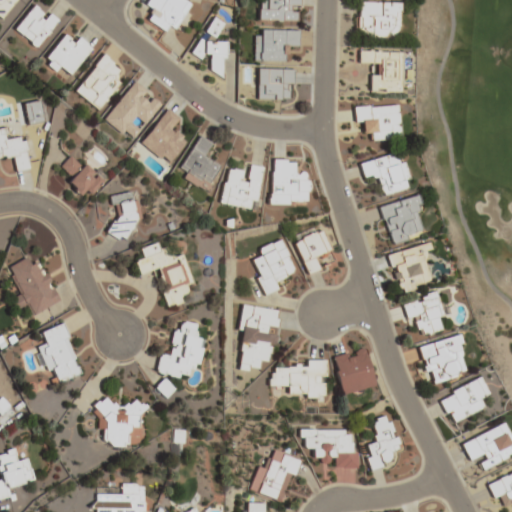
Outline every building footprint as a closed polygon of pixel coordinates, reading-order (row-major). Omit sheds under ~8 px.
[(147,0),(145,7),(151,10),(146,22),(165,31),(167,26),(176,30),(187,3),(180,0),(147,0)] [(297,0),(256,0),(257,21),(297,22),(297,0)] [(398,2),(356,1),(355,38),(398,39),(398,2)] [(13,31),(36,48),(56,20),(32,3),(13,31)] [(202,33),(213,39),(222,22),(211,17),(202,33)] [(252,61),(284,61),(284,51),(296,51),(296,31),(252,31),(252,61)] [(68,43),(59,37),(41,62),(58,75),(60,72),(68,78),(90,48),(73,36),(68,43)] [(222,42),(193,41),(192,57),(208,58),(207,75),(221,76),(222,42)] [(399,52),(357,51),(357,63),(377,63),(377,75),(368,75),(368,93),(399,93),(399,52)] [(97,111),(119,83),(112,78),(119,69),(101,55),(72,91),(97,111)] [(291,101),(291,69),(255,69),(255,101),(291,101)] [(100,119),(128,142),(159,104),(132,81),(100,119)] [(351,107),(352,125),(363,124),(364,142),(399,141),(397,105),(351,107)] [(137,144),(166,166),(185,139),(173,130),(180,121),(164,109),(137,144)] [(28,169),(23,137),(4,140),(2,129),(0,129),(0,158),(11,157),(13,171),(28,169)] [(203,158),(209,143),(194,136),(180,169),(184,171),(180,180),(207,192),(218,165),(203,158)] [(378,196),(409,188),(400,152),(357,163),(362,181),(373,178),(378,196)] [(87,196),(100,183),(71,154),(55,170),(80,195),(83,191),(87,196)] [(268,205),(306,206),(307,172),(295,172),(295,160),(269,160),(268,205)] [(218,204),(253,210),(261,168),(248,165),(246,173),(225,169),(218,204)] [(107,239),(133,234),(131,222),(137,221),(132,192),(111,196),(115,220),(104,223),(107,239)] [(414,213),(421,212),(417,196),(378,206),(388,245),(420,237),(414,213)] [(313,260),(330,253),(318,227),(291,239),(306,275),(318,271),(313,260)] [(256,248),(259,256),(249,260),(262,296),(277,290),(274,280),(293,273),(281,240),(256,248)] [(421,255),(430,252),(427,242),(385,255),(397,294),(430,284),(421,255)] [(181,254),(169,257),(167,249),(159,251),(157,243),(137,248),(141,259),(133,262),(137,276),(154,271),(165,308),(185,302),(180,288),(190,285),(181,254)] [(58,303),(39,262),(29,267),(26,258),(6,267),(29,316),(58,303)] [(443,318),(435,292),(399,303),(405,321),(413,319),(418,337),(441,330),(438,319),(443,318)] [(236,369),(256,371),(257,361),(270,363),(275,309),(242,306),(236,369)] [(155,375),(189,380),(199,325),(175,321),(169,356),(158,354),(155,375)] [(39,332),(43,344),(33,347),(41,371),(51,368),(56,383),(79,375),(62,324),(39,332)] [(416,348),(428,386),(467,373),(454,335),(416,348)] [(373,387),(364,349),(330,357),(339,395),(373,387)] [(286,397),(323,398),(323,361),(289,360),(289,369),(268,369),(268,387),(286,387),(286,397)] [(479,398),(487,394),(479,377),(436,398),(449,424),(483,408),(479,398)] [(139,405),(98,402),(95,445),(136,448),(139,405)] [(369,471),(391,464),(387,454),(398,450),(387,415),(368,422),(374,442),(361,446),(369,471)] [(459,442),(468,464),(476,460),(480,470),(511,455),(511,442),(504,424),(459,442)] [(311,459),(333,459),(333,468),(352,468),(352,430),(299,430),(299,449),(311,449),(311,459)] [(32,481),(25,458),(16,461),(13,449),(0,452),(0,470),(3,481),(0,482),(0,499),(10,497),(7,488),(32,481)] [(257,466),(248,491),(281,504),(298,459),(273,450),(266,469),(257,466)] [(511,472),(485,484),(493,504),(504,500),(508,510),(511,508),(511,472)] [(140,511),(141,485),(118,485),(117,494),(90,493),(89,511),(140,511)]
